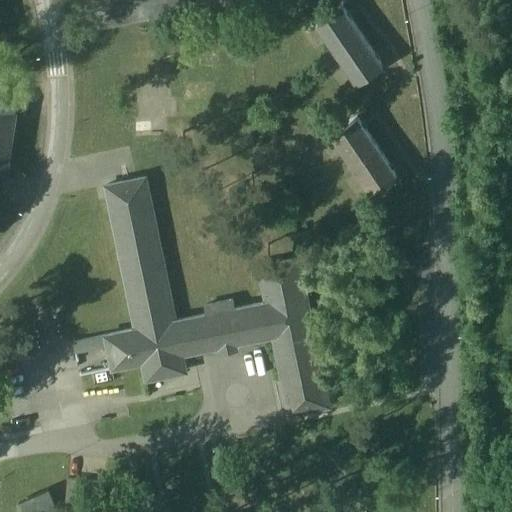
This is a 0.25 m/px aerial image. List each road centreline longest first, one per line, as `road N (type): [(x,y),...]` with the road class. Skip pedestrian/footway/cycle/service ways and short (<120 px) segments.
road 1 (residential): [(465,511),(455,160),(428,0)]
road 2 (residential): [(45,0),(64,125),(36,213),(0,266)]
